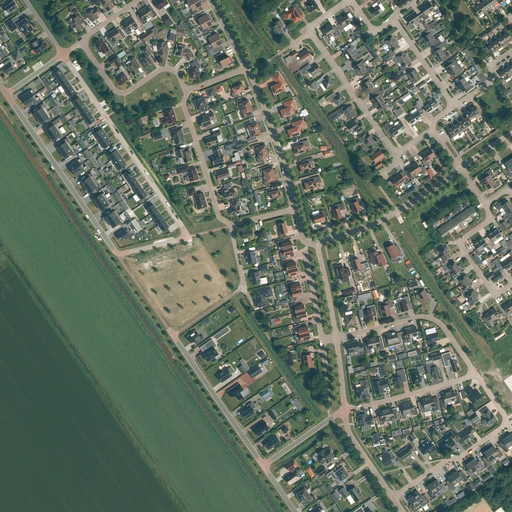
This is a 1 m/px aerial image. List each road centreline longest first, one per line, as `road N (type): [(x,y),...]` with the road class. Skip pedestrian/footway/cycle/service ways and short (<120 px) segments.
road 1 (residential): [(6,94),(118,255),(187,237),(62,54)]
road 2 (residential): [(393,497),(505,426),(476,375)]
road 3 (residential): [(336,337),(428,318),(476,375)]
road 4 (residential): [(169,329),(263,466)]
road 5 (unclassified): [(316,242),(396,210),(459,168)]
road 6 (residential): [(310,32),(398,152)]
road 7 (residential): [(186,91),(167,68),(119,93),(81,41)]
road 8 (residential): [(294,208),(246,68)]
road 9 (residential): [(231,225),(219,217),(186,91)]
road 10 (residential): [(485,205),(492,218),(458,242),(492,293),(511,284)]
road 11 (residential): [(344,410),(476,375)]
